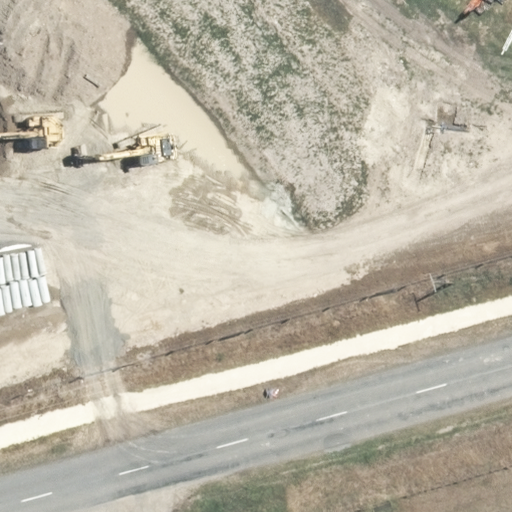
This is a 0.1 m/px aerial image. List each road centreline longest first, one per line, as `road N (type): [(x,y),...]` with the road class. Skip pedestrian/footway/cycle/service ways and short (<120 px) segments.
road 1 (unknown): [(511,345),(0,481)]
road 2 (tertiary): [(0,481),(511,345)]
